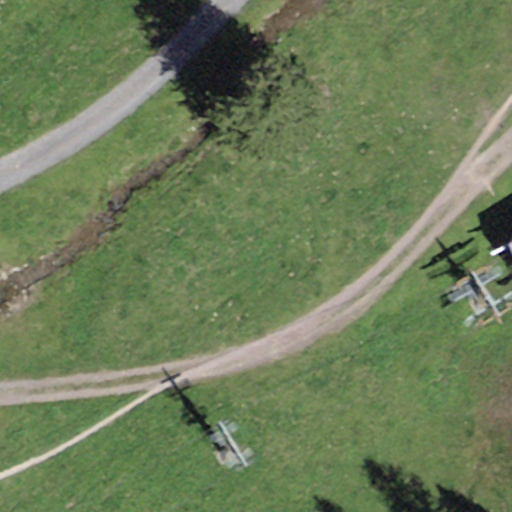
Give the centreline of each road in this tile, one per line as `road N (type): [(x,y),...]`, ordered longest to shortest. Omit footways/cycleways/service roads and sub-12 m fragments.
road 1 (track): [(441,208),(393,258),(301,326),(215,368),(176,376)]
road 2 (track): [(0,168),(76,125),(211,0)]
road 3 (track): [(176,376),(0,388)]
